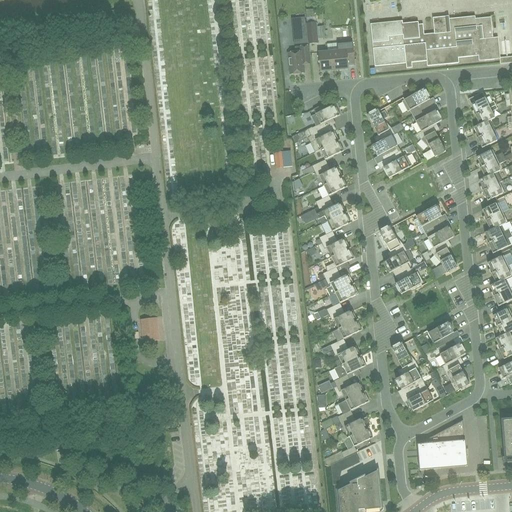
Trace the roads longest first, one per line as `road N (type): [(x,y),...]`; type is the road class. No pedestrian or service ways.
road 1 (residential): [(401,437),(385,403),(379,351),(388,325),(375,297),(367,227),(378,210),(362,180),(354,84)]
road 2 (residential): [(478,392),(448,75)]
